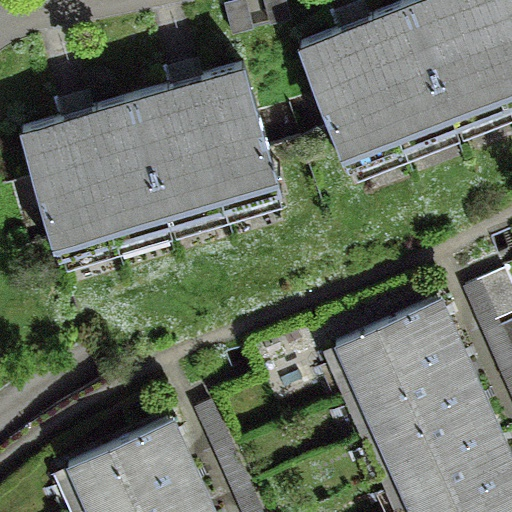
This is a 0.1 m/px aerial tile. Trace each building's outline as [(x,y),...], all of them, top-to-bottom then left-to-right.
[(241,0),(233,0),(220,3),(227,32),(248,27),(241,0)] [(281,0),(259,0),(265,22),(285,17),(281,0)] [(402,0),(400,0),(295,41),(344,168),(452,126),(402,0)] [(511,0),(402,0),(452,126),(511,102),(511,0)] [(238,61),(128,93),(166,224),(277,191),(238,61)] [(128,93),(17,126),(55,257),(166,224),(128,93)] [(436,293),(331,341),(351,385),(456,337),(436,293)] [(475,379),(456,337),(351,385),(370,427),(475,379)] [(494,421),(475,379),(370,427),(389,469),(494,421)] [(168,414),(63,461),(83,506),(188,458),(168,414)] [(511,463),(511,461),(494,421),(389,469),(408,511),(511,463)] [(181,511),(207,500),(188,458),(83,506),(86,511),(181,511)] [(511,511),(511,463),(408,511),(511,511)] [(212,511),(207,500),(181,511),(212,511)]
